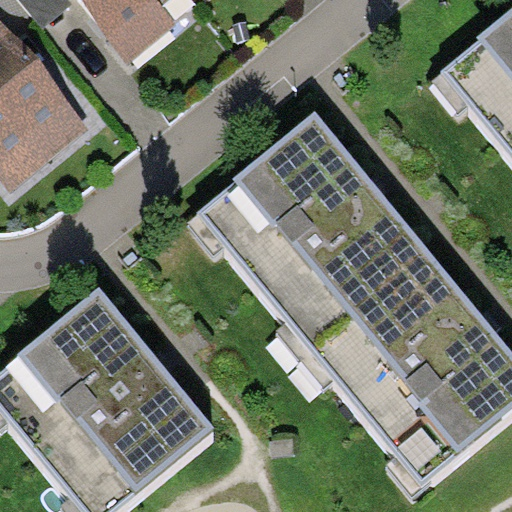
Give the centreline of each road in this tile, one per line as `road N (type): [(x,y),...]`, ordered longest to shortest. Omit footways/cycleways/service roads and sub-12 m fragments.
road 1 (residential): [(0,257),(80,238),(366,0)]
road 2 (unknown): [(296,58),(511,323)]
